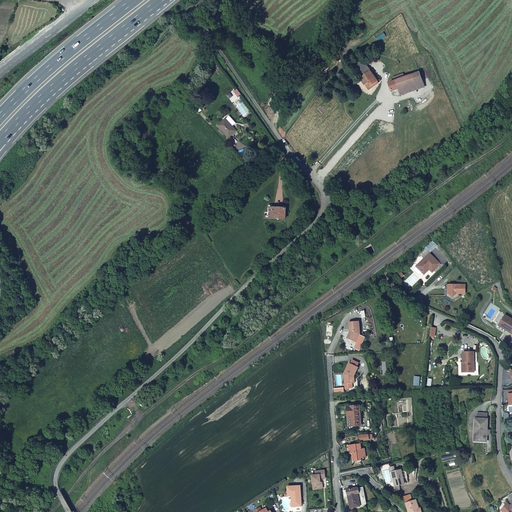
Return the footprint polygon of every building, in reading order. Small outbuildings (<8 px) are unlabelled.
[(360,80),(371,73),(362,62),(352,69),(360,80)] [(368,84),(370,87),(378,82),(371,72),(371,73),(360,80),(365,86),(368,84)] [(425,86),(420,72),(404,78),(398,80),(397,76),(392,78),(393,82),(389,83),(392,92),(398,89),(401,96),(425,86)] [(219,124),(229,136),(232,133),(232,132),(236,129),(226,118),(219,124)] [(285,218),(286,208),(268,208),(268,214),(270,214),(270,218),(285,218)] [(427,254),(414,267),(421,274),(427,267),(432,272),(439,265),(427,254)] [(427,267),(421,274),(423,275),(428,270),(431,273),(432,272),(427,267)] [(448,293),(458,293),(464,293),(464,285),(448,285),(448,286),(448,293)] [(452,300),(458,297),(458,293),(448,293),(448,286),(446,286),(446,288),(446,289),(446,297),(452,300)] [(511,334),(511,319),(504,315),(498,326),(511,334)] [(359,332),(358,320),(348,321),(349,330),(349,333),(347,338),(355,341),(359,332)] [(363,334),(359,332),(355,341),(353,345),(357,347),(363,334)] [(471,372),(472,352),(462,352),(462,361),(462,362),(462,372),(471,372)] [(349,363),(347,362),(341,374),(342,384),(350,384),(351,383),(350,379),(352,376),(356,367),(349,363)] [(348,424),(360,423),(359,406),(347,406),(348,424)] [(475,434),(486,435),(487,419),(474,419),(474,424),(475,424),(475,434)] [(360,458),(365,457),(364,448),(361,449),(360,444),(348,445),(349,453),(352,453),(353,456),(351,457),(352,462),(361,461),(360,458)] [(389,473),(390,472),(393,486),(404,483),(400,470),(394,471),(393,467),(388,468),(389,473)] [(324,470),(316,471),(316,475),(312,475),(313,488),(321,488),(321,479),(325,479),(324,470)] [(288,494),(291,494),(293,494),(294,505),(302,504),(300,484),(287,485),(288,494)] [(366,505),(362,487),(345,490),(349,508),(366,505)] [(402,496),(407,511),(416,511),(415,509),(418,508),(415,499),(411,501),(408,494),(402,496)] [(507,502),(501,509),(503,511),(511,511),(511,502),(510,505),(507,502)]
